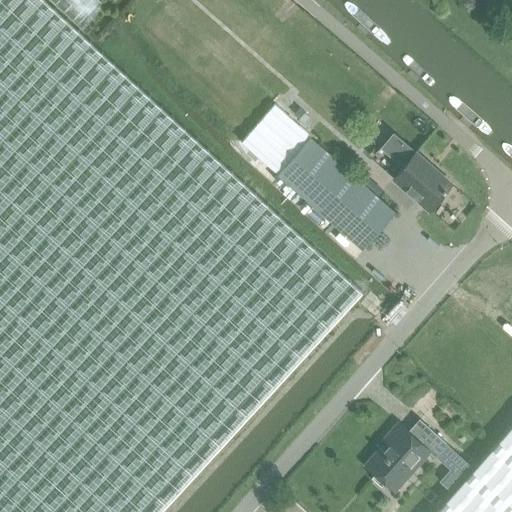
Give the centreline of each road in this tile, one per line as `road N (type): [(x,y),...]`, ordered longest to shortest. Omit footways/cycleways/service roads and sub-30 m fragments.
road 1 (unclassified): [(238,511),(511,206)]
road 2 (residential): [(511,191),(296,0)]
